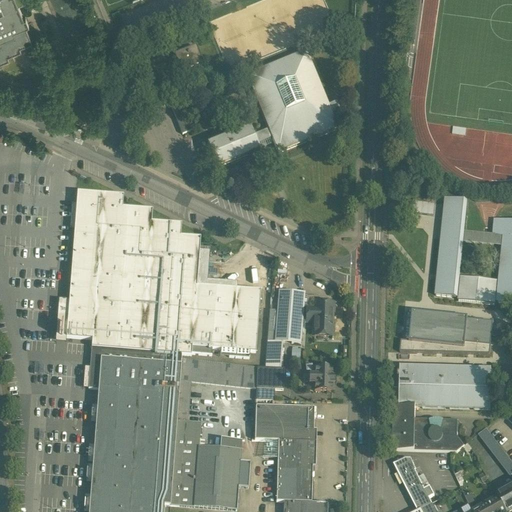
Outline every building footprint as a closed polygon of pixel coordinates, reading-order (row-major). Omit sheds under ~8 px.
[(0,0),(0,44),(2,44),(1,40),(14,35),(13,31),(25,26),(26,26),(23,18),(18,6),(24,3),(22,0),(0,0)] [(14,35),(1,40),(2,44),(0,44),(0,61),(8,58),(7,54),(20,49),(19,46),(31,41),(25,26),(13,31),(14,35)] [(196,48),(174,57),(181,74),(203,65),(196,48)] [(306,52),(246,77),(268,131),(272,139),(278,154),(338,129),(306,52)] [(183,103),(171,108),(182,135),(194,131),(183,103)] [(250,129),(208,146),(217,170),(260,153),(256,145),(253,137),(250,129)] [(268,131),(253,137),(256,145),(272,139),(268,131)] [(66,339),(92,341),(91,349),(167,355),(182,356),(191,357),(191,355),(192,349),(212,350),(220,351),(232,352),(250,353),(255,354),(260,292),(236,290),(207,288),(209,253),(199,252),(200,239),(180,238),(181,226),(151,224),(152,212),(122,209),(123,198),(103,196),(77,194),(66,339)] [(437,280),(435,297),(456,299),(459,279),(467,203),(446,200),(437,274),(437,280)] [(410,215),(434,218),(435,206),(411,204),(410,215)] [(505,222),(495,221),(493,237),(503,238),(505,222)] [(511,223),(505,222),(503,238),(502,247),(499,283),(497,302),(497,304),(511,305),(511,223)] [(493,237),(464,234),(463,243),(502,247),(503,238),(493,237)] [(498,282),(460,278),(460,279),(459,279),(456,298),(458,298),(458,301),(496,306),(496,302),(497,302),(499,283),(498,283),(498,282)] [(304,294),(278,292),(277,312),(275,343),(278,343),(300,345),(302,321),(303,311),(304,294)] [(319,298),(306,298),(306,311),(318,311),(318,306),(319,298)] [(333,306),(324,305),(324,306),(318,306),(318,311),(306,311),(303,311),(302,321),(306,321),(305,322),(314,322),(314,328),(319,328),(319,335),(333,336),(333,326),(331,326),(332,314),(333,314),(333,306)] [(277,312),(270,311),(267,342),(275,343),(277,312)] [(409,344),(465,350),(468,321),(468,320),(412,313),(412,318),(409,340),(409,342),(409,344)] [(465,350),(409,344),(409,342),(401,342),(400,353),(464,355),(490,356),(493,324),(468,321),(465,350)] [(275,343),(267,342),(265,370),(276,370),(278,343),(275,343)] [(167,355),(91,349),(88,390),(98,390),(100,360),(167,365),(167,355)] [(212,350),(192,349),(191,355),(211,357),(212,350)] [(250,353),(220,351),(219,358),(249,360),(250,353)] [(182,356),(167,355),(167,365),(181,366),(181,360),(182,356)] [(167,365),(100,360),(98,390),(89,511),(163,511),(164,507),(170,507),(177,424),(180,383),(181,366),(167,365)] [(181,366),(180,383),(192,384),(256,391),(257,370),(181,360),(181,366)] [(491,369),(400,367),(400,389),(400,408),(415,408),(490,410),(491,369)] [(333,369),(315,369),(314,376),(309,376),(308,385),(314,385),(314,392),(332,393),(332,385),(334,385),(335,377),(332,377),(333,369)] [(265,370),(257,370),(256,391),(274,391),(283,391),(283,371),(276,370),(265,370)] [(180,383),(177,424),(184,424),(189,425),(192,384),(180,383)] [(274,391),(256,391),(256,401),(274,402),(274,391)] [(313,409),(255,408),(255,442),(278,442),(278,446),(276,503),(286,503),(311,504),(313,409)] [(400,408),(393,408),(392,452),(414,452),(415,421),(415,408),(400,408)] [(458,422),(415,421),(414,452),(457,453),(464,447),(457,438),(458,422)] [(184,424),(177,424),(170,507),(179,508),(184,424)] [(240,464),(242,442),(220,441),(219,451),(207,449),(207,442),(199,442),(201,425),(189,425),(184,424),(179,508),(237,511),(238,489),(248,490),(249,465),(240,464)] [(511,478),(511,476),(511,463),(486,431),(479,437),(511,478)] [(418,478),(410,461),(398,461),(398,465),(394,466),(416,511),(418,511),(420,511),(432,506),(429,499),(425,493),(424,490),(418,478)] [(429,488),(423,475),(418,478),(424,490),(429,488)] [(511,486),(503,492),(511,509),(511,486)] [(429,488),(424,490),(425,493),(429,499),(434,497),(429,488)] [(511,511),(511,509),(503,492),(496,496),(498,498),(505,511),(511,511)] [(505,511),(498,498),(493,501),(499,511),(505,511)] [(437,511),(441,511),(442,511),(437,501),(433,503),(437,511)] [(499,511),(493,501),(473,511),(499,511)] [(311,504),(286,503),(286,506),(285,511),(325,511),(326,504),(311,504)]
